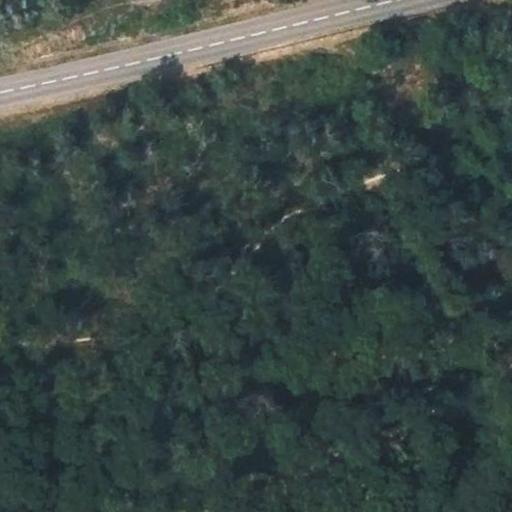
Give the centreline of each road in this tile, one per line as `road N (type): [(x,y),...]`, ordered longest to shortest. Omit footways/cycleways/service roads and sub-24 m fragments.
road 1 (primary): [(0,94),(401,0)]
road 2 (track): [(218,511),(511,376)]
